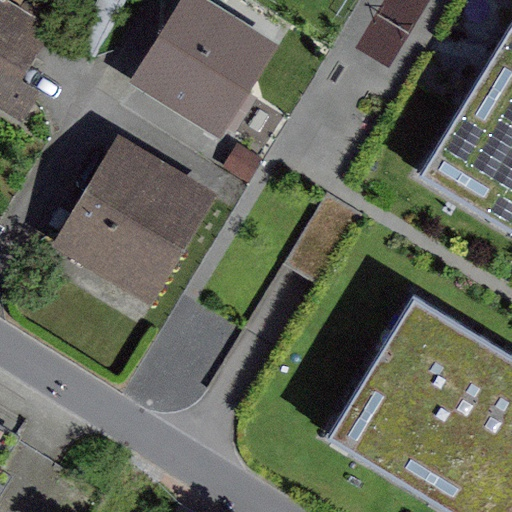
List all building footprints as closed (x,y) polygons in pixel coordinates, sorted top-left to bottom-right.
[(0,105),(27,122),(44,93),(24,81),(55,29),(7,0),(4,0),(0,7),(0,105)] [(220,143),(273,53),(183,0),(130,90),(220,143)] [(511,22),(418,174),(511,231),(511,22)] [(146,314),(208,201),(114,148),(51,261),(146,314)] [(511,511),(511,354),(414,294),(326,436),(451,511),(511,511)] [(0,463),(16,437),(0,426),(0,463)]
